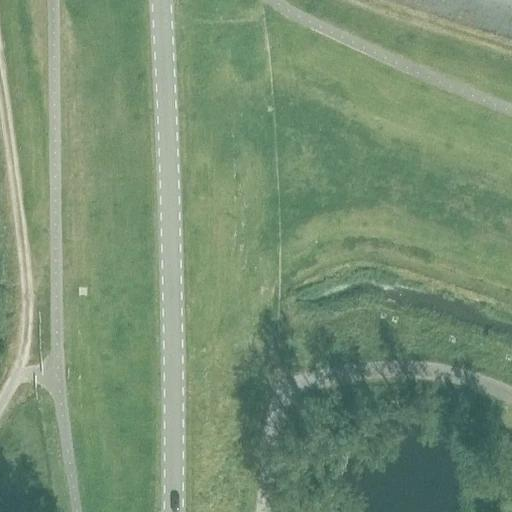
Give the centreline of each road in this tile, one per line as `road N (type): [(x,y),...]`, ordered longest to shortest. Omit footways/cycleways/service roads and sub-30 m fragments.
road 1 (tertiary): [(158,0),(174,511)]
road 2 (unknown): [(233,405),(197,110),(211,0)]
road 3 (unclassified): [(262,511),(277,408),(304,383),(409,369),(511,396)]
road 4 (track): [(19,376),(25,281),(0,81)]
